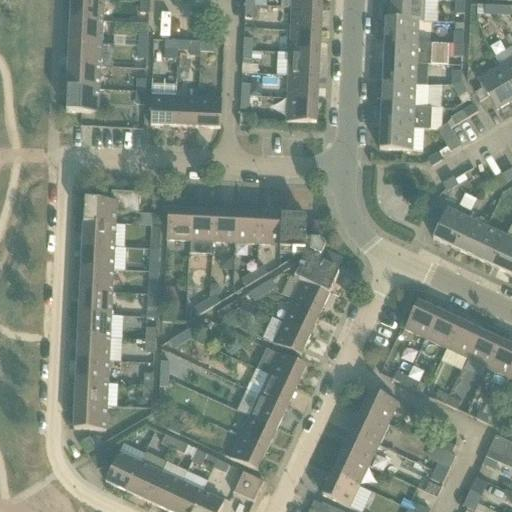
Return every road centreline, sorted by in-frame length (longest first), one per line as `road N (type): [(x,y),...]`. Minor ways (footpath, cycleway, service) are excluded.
road 1 (residential): [(113,511),(59,475),(52,458),(60,161)]
road 2 (residential): [(342,169),(60,161)]
road 3 (residential): [(438,511),(468,452),(468,429),(345,366)]
road 4 (residential): [(342,169),(352,0)]
road 5 (residential): [(282,511),(345,366)]
road 6 (residential): [(511,312),(392,256)]
